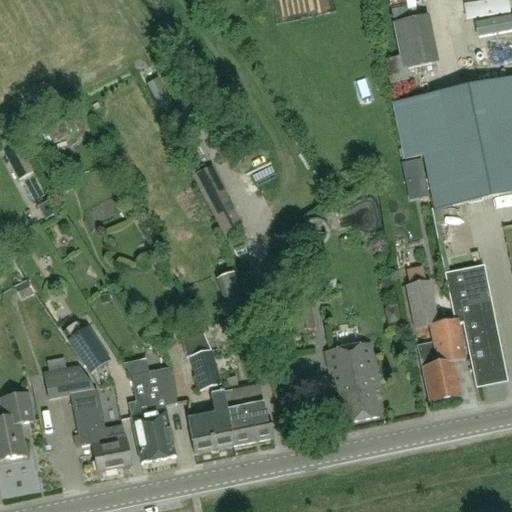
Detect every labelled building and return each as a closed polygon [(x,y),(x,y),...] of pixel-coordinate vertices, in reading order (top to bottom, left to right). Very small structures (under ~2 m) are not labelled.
[(400,0),(405,69),(436,67),(432,10),(419,10),(418,0),(400,0)] [(511,43),(501,44),(503,74),(511,73),(511,43)] [(404,160),(422,156),(434,212),(511,195),(511,78),(392,103),(404,160)] [(19,183),(35,175),(21,149),(5,157),(19,183)] [(244,230),(210,166),(191,177),(225,241),(244,230)] [(453,322),(454,327),(458,326),(457,321),(461,320),(475,386),(483,384),(482,381),(505,376),(482,268),(444,276),(454,322),(453,322)] [(237,275),(218,281),(233,331),(252,325),(237,275)] [(13,289),(20,302),(33,296),(26,282),(13,289)] [(429,405),(460,398),(452,365),(465,362),(458,326),(454,327),(453,322),(437,325),(428,282),(404,287),(414,332),(429,329),(433,345),(417,349),(429,405)] [(315,330),(309,297),(288,301),(294,334),(315,330)] [(72,341),(67,344),(90,377),(109,362),(89,330),(83,334),(77,324),(66,332),(72,341)] [(200,393),(221,386),(204,335),(181,343),(186,359),(189,358),(200,393)] [(325,354),(331,388),(337,387),(344,426),(379,419),(374,390),(378,389),(369,346),(325,354)] [(97,391),(93,392),(76,368),(43,375),(48,400),(70,396),(80,448),(91,446),(96,475),(130,468),(122,426),(104,430),(97,391)] [(153,413),(154,420),(159,443),(157,444),(156,445),(159,460),(175,456),(165,408),(176,405),(169,369),(140,375),(150,405),(152,413),(153,413)] [(159,443),(154,420),(153,413),(152,413),(150,405),(140,375),(131,377),(139,416),(130,418),(140,464),(159,460),(156,445),(157,444),(159,443)] [(233,448),(273,440),(268,418),(266,418),(263,405),(236,411),(232,393),(223,395),(227,414),(233,448)] [(0,402),(3,419),(0,419),(0,461),(26,457),(20,425),(34,422),(28,394),(0,398),(0,402)] [(194,456),(233,448),(227,414),(223,395),(211,397),(215,417),(187,422),(194,456)]
